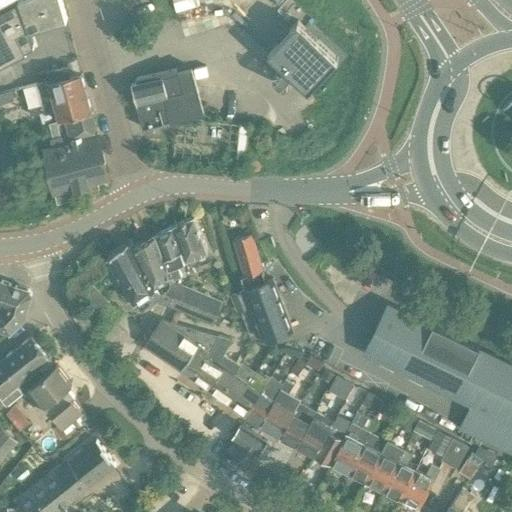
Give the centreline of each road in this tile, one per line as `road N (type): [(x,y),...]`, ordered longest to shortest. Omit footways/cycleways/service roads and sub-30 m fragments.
road 1 (unclassified): [(267,511),(159,436),(96,373),(51,306)]
road 2 (unknown): [(267,190),(290,244),(363,358),(452,407)]
road 3 (unclassified): [(356,191),(181,185),(133,195)]
road 4 (unclassified): [(133,195),(79,0)]
road 5 (primary): [(458,64),(461,81),(440,143),(453,186)]
